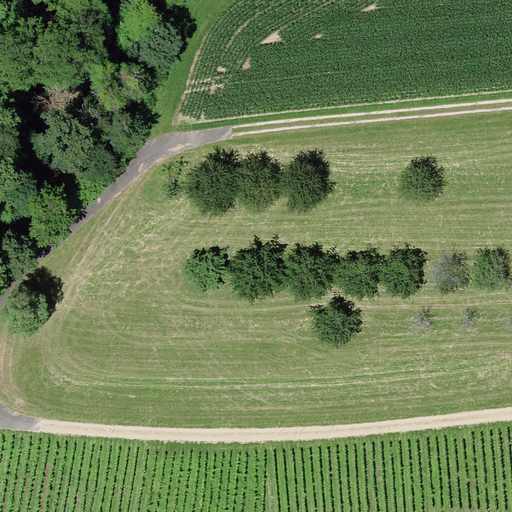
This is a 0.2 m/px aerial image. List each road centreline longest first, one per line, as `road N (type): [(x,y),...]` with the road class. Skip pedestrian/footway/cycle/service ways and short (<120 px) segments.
road 1 (track): [(0,291),(140,159),(169,144),(511,107)]
road 2 (track): [(0,420),(166,435),(358,431),(511,416)]
